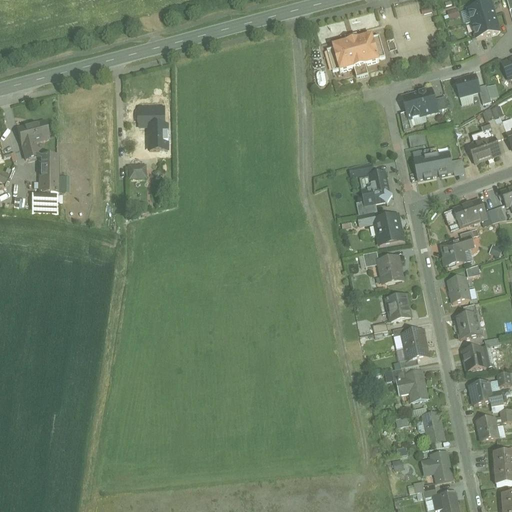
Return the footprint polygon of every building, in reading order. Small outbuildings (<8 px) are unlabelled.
[(491,5),(468,11),(472,25),(495,18),(491,5)] [(459,11),(448,13),(449,21),(460,20),(459,11)] [(495,18),(472,25),(476,41),(497,35),(499,33),(495,18)] [(372,40),(333,50),(334,52),(327,54),(333,76),(340,74),(341,76),(354,72),(357,82),(369,79),(366,69),(379,65),(379,63),(386,61),(380,40),(373,41),(372,40)] [(511,62),(502,67),(509,83),(511,81),(511,62)] [(476,79),(456,84),(460,100),(479,94),(480,94),(479,90),(476,79)] [(499,99),(496,87),(487,90),(490,102),(499,99)] [(486,88),(479,90),(480,94),(479,94),(483,107),(491,105),(490,102),(487,90),(486,88)] [(431,92),(419,96),(419,95),(425,118),(438,114),(435,102),(432,92),(431,92)] [(418,96),(405,99),(403,103),(407,116),(408,122),(425,118),(419,95),(418,95),(418,96)] [(446,99),(435,102),(438,114),(449,111),(446,99)] [(503,117),(500,109),(491,112),(494,121),(503,117)] [(490,113),(483,116),(486,123),(493,121),(490,113)] [(407,116),(401,117),(403,127),(409,125),(408,122),(407,116)] [(494,122),(488,125),(491,133),(494,141),(495,141),(496,144),(502,142),(494,122)] [(44,124),(18,131),(26,162),(38,159),(34,144),(48,140),(44,124)] [(155,124),(135,125),(136,142),(137,158),(149,158),(149,141),(156,141),(155,124)] [(411,133),(409,125),(403,127),(405,135),(411,133)] [(488,125),(481,128),(483,136),(491,133),(488,125)] [(424,137),(409,140),(411,150),(426,147),(424,137)] [(494,141),(469,150),(475,167),(501,157),(496,144),(495,141),(494,141)] [(450,155),(413,162),(418,183),(454,176),(452,164),(450,155)] [(57,158),(40,158),(40,194),(57,194),(57,158)] [(455,179),(465,177),(462,162),(452,164),(454,176),(455,179)] [(146,168),(129,169),(130,181),(146,180),(146,168)] [(372,168),(354,171),(356,179),(374,175),(372,168)] [(0,183),(5,185),(9,176),(0,171),(0,183)] [(384,176),(370,179),(373,192),(362,194),(364,205),(365,209),(376,207),(384,205),(388,207),(393,200),(389,198),(384,176)] [(511,191),(501,195),(506,210),(511,208),(511,211),(511,191)] [(480,203),(453,213),(454,214),(445,217),(448,227),(457,224),(460,232),(487,222),(480,203)] [(364,205),(357,207),(360,218),(377,215),(376,207),(365,209),(364,205)] [(504,216),(501,209),(494,212),(499,225),(507,224),(504,216)] [(499,225),(494,212),(488,214),(492,227),(499,225)] [(374,216),(358,220),(360,230),(376,226),(374,216)] [(398,218),(378,222),(381,236),(377,237),(380,249),(403,244),(398,218)] [(472,234),(460,238),(462,244),(471,241),(471,242),(474,241),(472,234)] [(462,244),(443,250),(445,261),(443,261),(445,270),(465,266),(462,254),(474,250),(471,242),(471,241),(462,244)] [(503,252),(493,248),(489,256),(499,260),(503,252)] [(377,256),(363,258),(366,271),(379,269),(378,265),(379,264),(377,256)] [(379,264),(378,265),(379,269),(381,279),(384,279),(386,288),(403,284),(403,283),(402,283),(399,269),(400,269),(398,260),(379,264)] [(478,269),(466,272),(467,281),(480,279),(478,269)] [(466,281),(448,284),(452,307),(469,304),(466,281)] [(406,298),(387,303),(392,326),(411,322),(411,321),(410,321),(408,310),(408,309),(406,298)] [(475,308),(464,311),(465,319),(477,316),(475,308)] [(465,319),(456,321),(460,343),(482,338),(477,316),(465,319)] [(386,326),(373,329),(374,337),(388,334),(386,326)] [(410,330),(393,333),(394,340),(402,338),(412,336),(410,330)] [(412,336),(402,338),(405,351),(426,347),(423,333),(412,336)] [(497,341),(485,343),(486,350),(498,348),(497,341)] [(426,347),(405,351),(408,364),(408,365),(418,363),(429,360),(426,347)] [(482,351),(463,354),(467,375),(486,371),(482,351)] [(418,363),(408,365),(408,364),(400,366),(401,372),(405,371),(419,369),(418,363)] [(401,372),(392,374),(394,386),(398,385),(397,380),(407,378),(405,371),(401,372)] [(407,378),(397,380),(398,385),(400,397),(410,395),(412,406),(420,404),(420,405),(421,405),(421,404),(428,402),(422,375),(407,378)] [(509,376),(498,378),(499,390),(511,388),(509,376)] [(501,396),(492,398),(490,385),(470,389),(474,409),(492,405),(492,409),(503,407),(501,396)] [(511,420),(511,413),(501,414),(502,426),(511,424),(511,420)] [(432,417),(431,417),(431,418),(423,420),(429,447),(445,444),(439,416),(432,418),(432,417)] [(407,421),(396,423),(398,431),(409,429),(407,421)] [(494,421),(477,424),(477,426),(479,425),(482,436),(479,436),(481,446),(498,442),(494,421)] [(406,450),(398,452),(399,459),(408,457),(406,450)] [(511,454),(495,456),(496,469),(495,469),(495,470),(496,470),(496,474),(495,474),(495,475),(496,475),(497,488),(511,486),(511,454)] [(447,456),(441,457),(440,456),(439,456),(439,457),(431,459),(432,463),(422,465),(425,477),(434,475),(437,486),(453,483),(447,456)] [(435,487),(423,489),(424,495),(425,495),(436,493),(435,487)] [(458,511),(455,495),(449,496),(448,495),(447,495),(447,496),(439,498),(442,511),(458,511)] [(511,511),(511,496),(503,497),(504,510),(503,511),(504,511),(503,511),(511,511)]
